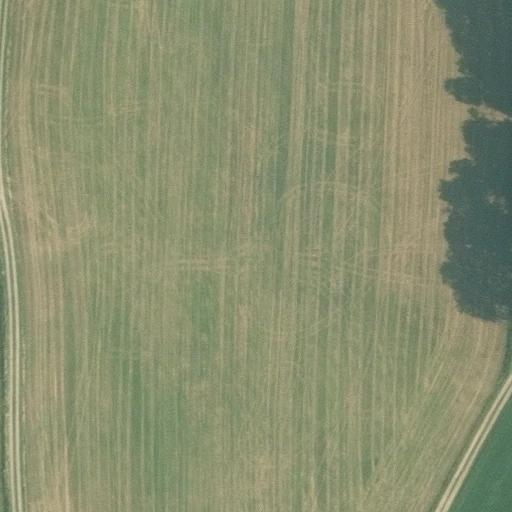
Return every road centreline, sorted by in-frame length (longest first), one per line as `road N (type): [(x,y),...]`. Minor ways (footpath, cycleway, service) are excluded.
road 1 (track): [(14,511),(9,274),(0,214)]
road 2 (track): [(436,511),(511,378)]
